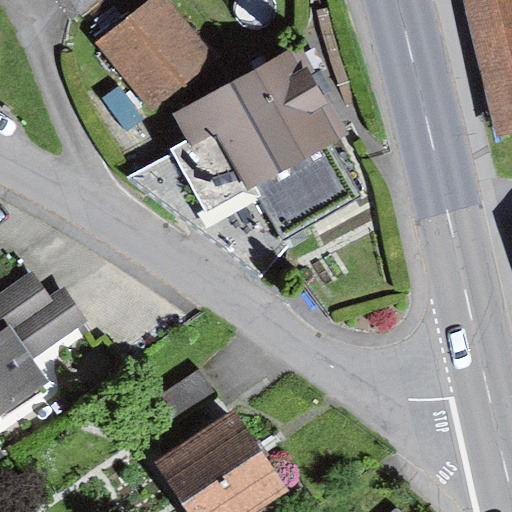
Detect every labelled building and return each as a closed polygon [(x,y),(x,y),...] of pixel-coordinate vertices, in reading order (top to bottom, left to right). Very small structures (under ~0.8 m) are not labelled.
[(61,0),(77,18),(97,0),(61,0)] [(165,0),(152,0),(97,42),(152,113),(215,65),(165,0)] [(511,0),(451,0),(483,141),(511,134),(511,0)] [(301,42),(175,112),(192,142),(174,152),(206,210),(253,184),(281,233),(353,193),(328,148),(352,135),(301,42)] [(34,264),(0,287),(0,317),(9,330),(21,322),(39,348),(88,313),(66,281),(59,286),(53,291),(34,264)] [(3,342),(0,344),(0,411),(47,378),(15,334),(3,342)] [(151,406),(168,430),(215,396),(197,373),(151,406)] [(236,413),(159,464),(190,511),(256,511),(289,491),(236,413)]
